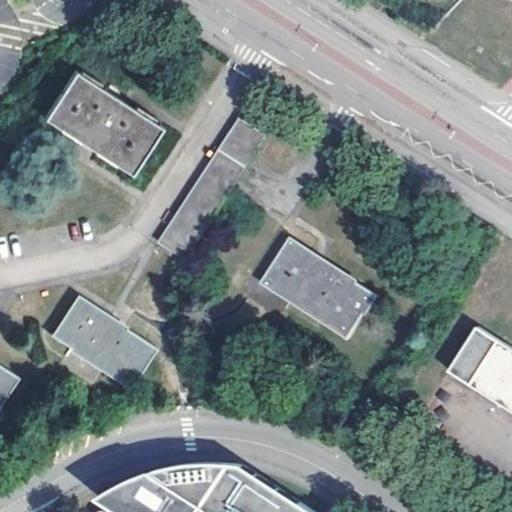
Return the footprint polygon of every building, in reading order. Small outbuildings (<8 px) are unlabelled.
[(127,105),(75,70),(44,119),(62,131),(131,176),(162,129),(127,105)] [(266,137),(239,120),(158,243),(186,261),(266,137)] [(375,297),(291,241),(263,283),(348,339),(375,297)] [(158,350),(79,298),(53,338),(132,390),(158,350)] [(511,351),(478,330),(451,372),(511,411),(511,351)] [(0,409),(20,379),(0,366),(0,409)] [(312,511),(243,465),(222,463),(199,464),(181,465),(155,469),(130,478),(109,490),(94,500),(112,511),(312,511)]
